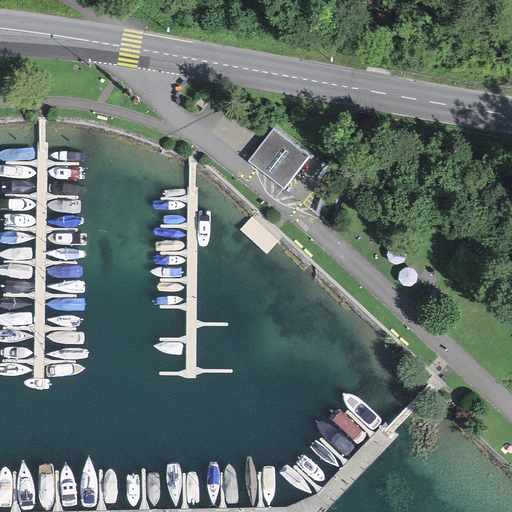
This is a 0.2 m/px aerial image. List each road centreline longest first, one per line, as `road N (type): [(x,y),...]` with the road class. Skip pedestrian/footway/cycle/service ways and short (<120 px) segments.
road 1 (residential): [(159,53),(157,88),(170,109),(511,409)]
road 2 (primary): [(159,53),(511,116)]
road 3 (primary): [(0,28),(159,53)]
